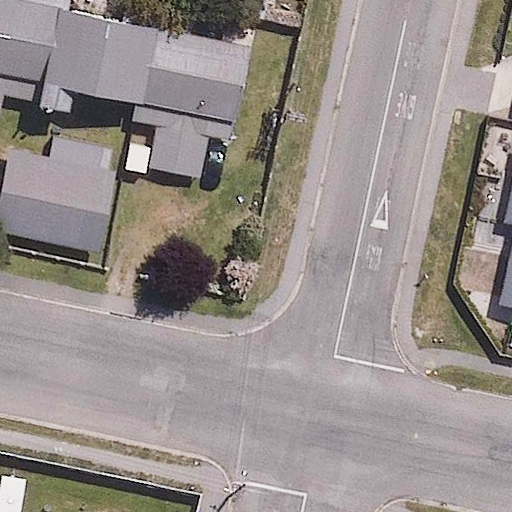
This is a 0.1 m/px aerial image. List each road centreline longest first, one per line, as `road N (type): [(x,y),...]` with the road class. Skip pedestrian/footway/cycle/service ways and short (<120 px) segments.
road 1 (residential): [(411,0),(322,417)]
road 2 (residential): [(322,417),(0,350)]
road 3 (residential): [(511,458),(322,417)]
